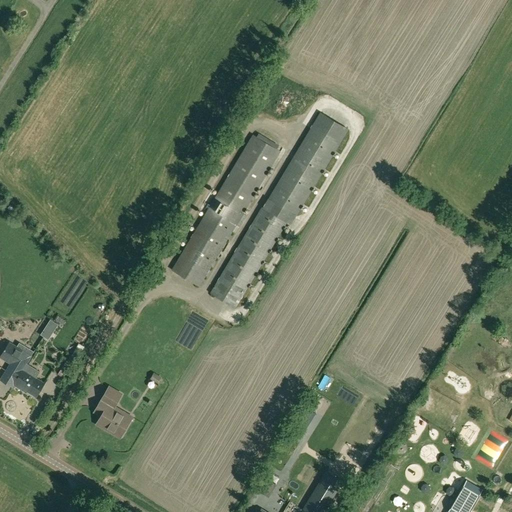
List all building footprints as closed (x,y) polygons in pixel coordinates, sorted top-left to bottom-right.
[(348,129),(319,112),(263,206),(287,221),(292,224),(348,129)] [(199,285),(204,277),(280,150),(277,149),(280,145),(259,133),(257,137),(253,135),(172,269),(199,285)] [(235,307),(240,299),(287,221),(263,206),(216,284),(211,293),(235,307)] [(50,319),(40,334),(48,339),(58,324),(50,319)] [(34,351),(20,342),(17,346),(9,341),(0,356),(14,365),(10,371),(6,369),(0,378),(12,386),(14,382),(26,363),(34,351)] [(39,372),(26,363),(14,382),(21,387),(22,386),(30,391),(30,392),(36,396),(44,383),(35,378),(39,372)] [(123,395),(109,387),(95,411),(102,415),(97,423),(110,430),(111,429),(123,436),(131,420),(114,410),(123,395)] [(385,411),(368,402),(308,502),(303,510),(306,511),(323,511),(349,469),(385,411)] [(286,429),(300,437),(310,420),(296,412),(286,429)] [(269,497),(276,485),(263,478),(256,490),(269,497)] [(463,483),(446,511),(469,511),(480,494),(479,493),(481,490),(477,487),(474,490),(463,483)]
